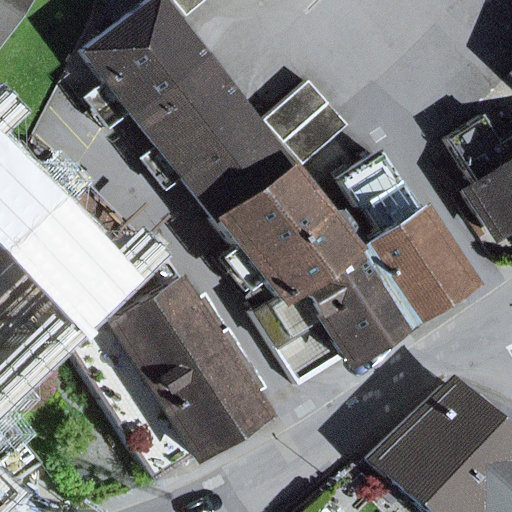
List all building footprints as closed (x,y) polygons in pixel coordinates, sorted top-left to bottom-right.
[(0,0),(0,27),(19,0),(0,0)] [(229,246),(298,192),(146,0),(145,0),(78,52),(229,246)] [(167,0),(182,17),(203,0),(167,0)] [(259,121),(299,166),(344,126),(304,81),(259,121)] [(511,219),(511,131),(494,143),(477,117),(441,141),(470,186),(459,194),(480,227),(506,210),(511,219)] [(353,208),(358,205),(374,230),(409,208),(372,154),(334,179),(353,208)] [(63,207),(16,162),(0,192),(0,209),(30,240),(65,209),(63,207)] [(336,356),(338,360),(369,341),(402,321),(354,244),(308,186),(298,192),(229,246),(260,285),(271,299),(249,313),(293,383),(336,356)] [(145,266),(76,194),(63,207),(65,209),(30,240),(47,258),(91,302),(145,266)] [(402,321),(457,285),(409,208),(374,230),(354,244),(402,321)] [(0,300),(7,293),(47,258),(30,240),(0,209),(0,300)] [(109,314),(102,313),(91,302),(47,258),(7,293),(61,345),(119,437),(101,458),(115,481),(140,469),(148,482),(252,416),(241,398),(259,387),(201,296),(183,307),(165,278),(109,314)] [(395,502),(402,494),(421,511),(428,511),(498,431),(444,384),(363,459),(391,484),(383,492),(395,502)] [(511,511),(511,443),(498,431),(428,511),(511,511)]
